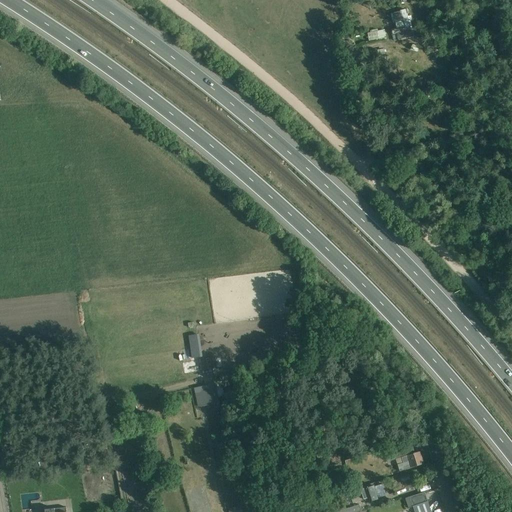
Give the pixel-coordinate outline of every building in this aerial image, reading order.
[(405,9),(400,10),(400,11),(392,13),(395,23),(403,21),(404,27),(392,30),(394,35),(397,34),(398,40),(414,36),(413,30),(411,30),(405,9)] [(388,17),(381,19),(383,27),(390,25),(388,17)] [(377,31),(367,33),(369,41),(379,39),(377,31)] [(440,88),(443,96),(449,94),(447,86),(440,88)] [(384,108),(386,120),(394,119),(392,107),(384,108)] [(458,115),(444,118),(446,131),(453,129),(453,134),(449,135),(450,140),(463,137),(458,115)] [(351,117),(353,128),(359,126),(356,116),(351,117)] [(494,238),(494,241),(496,241),(498,249),(510,246),(508,237),(497,240),(496,237),(494,238)] [(212,357),(199,359),(201,371),(214,368),(212,357)] [(204,386),(194,388),(198,407),(219,403),(218,397),(224,396),(221,384),(215,385),(214,383),(204,386)] [(334,449),(332,443),(323,445),(324,452),(334,449)] [(415,453),(396,459),(400,472),(424,464),(420,452),(415,453)] [(92,456),(81,458),(82,466),(94,465),(92,456)] [(374,486),(362,490),(361,487),(345,492),(346,496),(350,494),(353,504),(364,500),(366,504),(379,500),(378,498),(386,496),(382,484),(375,487),(374,486)] [(313,496),(306,493),(302,503),(309,506),(313,496)] [(406,499),(409,508),(428,502),(425,493),(406,499)] [(433,498),(428,502),(433,507),(438,503),(433,498)]
